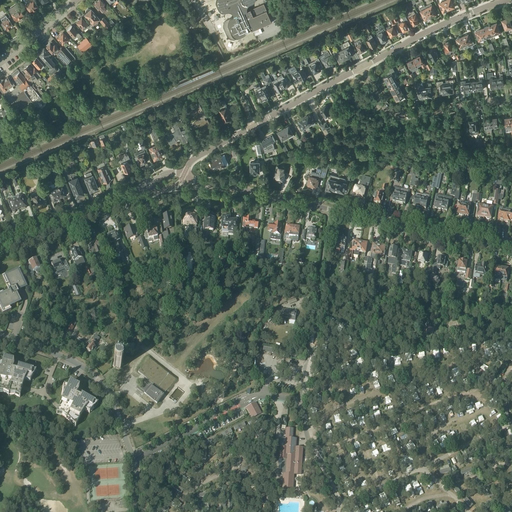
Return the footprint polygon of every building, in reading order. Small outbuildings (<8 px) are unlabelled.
[(38,6),(33,0),(26,0),(28,2),(25,4),(30,11),(32,10),(33,11),(36,8),(38,6)] [(97,0),(93,4),(99,10),(100,9),(102,12),(107,7),(105,5),(106,4),(102,0),(97,0)] [(224,23),(223,24),(223,25),(223,26),(223,27),(224,28),(227,35),(228,37),(229,38),(230,38),(231,39),(232,39),(233,39),(234,39),(235,39),(236,39),(243,35),(244,35),(245,34),(246,34),(246,33),(247,32),(248,31),(250,30),(251,29),(252,30),(272,22),(264,3),(248,10),(247,9),(247,8),(248,7),(248,6),(249,5),(250,4),(251,4),(253,3),(254,2),(255,1),(255,0),(216,0),(216,1),(217,3),(217,4),(219,9),(220,9),(220,10),(221,11),(222,11),(223,12),(225,12),(227,12),(228,11),(229,11),(231,11),(232,12),(233,13),(234,15),(234,16),(233,17),(228,19),(227,20),(226,20),(225,21),(224,22),(224,23)] [(443,0),(439,2),(443,11),(449,9),(445,0),(443,0)] [(454,7),(451,0),(445,0),(449,9),(454,7)] [(13,7),(9,10),(10,11),(11,13),(16,20),(19,19),(20,19),(22,18),(22,17),(24,15),(19,8),(18,7),(17,4),(13,7)] [(436,14),(431,5),(426,7),(431,17),(436,14)] [(421,10),(425,19),(431,17),(426,7),(421,10)] [(87,13),(85,14),(95,25),(98,22),(97,21),(99,19),(90,8),(88,8),(86,10),(86,11),(87,13)] [(410,12),(411,14),(408,15),(413,25),(418,23),(417,19),(418,19),(414,10),(410,12)] [(394,12),(391,14),(395,22),(398,21),(403,31),(409,29),(406,23),(408,22),(406,16),(403,18),(398,20),(394,12)] [(390,25),(386,27),(387,28),(391,37),(397,34),(393,25),(396,24),(395,23),(395,22),(391,14),(386,16),(388,20),(389,19),(392,26),(391,27),(390,25)] [(1,18),(1,19),(2,21),(2,22),(1,23),(5,29),(6,28),(7,29),(11,27),(11,26),(13,25),(15,24),(10,16),(8,18),(7,17),(7,16),(6,15),(6,16),(5,15),(1,17),(1,18)] [(82,17),(76,21),(83,29),(84,30),(87,28),(88,28),(92,25),(88,20),(86,22),(82,17)] [(100,21),(106,28),(110,24),(104,17),(100,21)] [(511,26),(508,17),(502,20),(506,29),(507,31),(511,28),(511,26)] [(500,32),(496,23),(490,25),(495,35),(501,33),(500,32)] [(81,36),(72,25),(66,30),(74,39),(77,36),(79,38),(81,36)] [(490,25),(482,29),(486,38),(488,37),(488,38),(492,37),(492,36),(494,35),(494,36),(495,35),(490,25)] [(384,32),(384,30),(385,30),(383,26),(379,28),(380,31),(381,32),(378,34),(378,35),(376,36),(378,41),(381,40),(382,42),(387,39),(383,32),(384,32)] [(345,30),(348,35),(351,41),(354,40),(350,31),(348,31),(347,29),(345,30)] [(482,29),(476,31),(480,40),(480,41),(486,39),(486,38),(482,29)] [(57,37),(63,44),(65,47),(68,44),(66,42),(69,39),(63,32),(57,37)] [(374,40),(372,37),(373,36),(372,36),(372,35),(371,34),(368,36),(370,38),(367,40),(371,47),(376,45),(375,43),(376,43),(374,40)] [(471,41),(468,34),(463,36),(468,47),(475,44),(473,41),(471,41)] [(457,39),(460,46),(459,47),(460,50),(465,48),(465,47),(467,46),(467,48),(468,47),(463,36),(457,39)] [(86,37),(77,45),(79,47),(83,52),(92,44),(86,37)] [(360,39),(355,42),(360,53),(365,50),(364,49),(365,48),(360,39)] [(445,47),(446,51),(445,51),(447,54),(451,52),(454,51),(454,50),(449,40),(446,42),(444,43),(446,47),(445,47)] [(53,56),(56,53),(68,65),(73,61),(68,55),(68,54),(64,49),(64,50),(61,47),(61,48),(59,50),(55,44),(54,44),(52,41),(50,43),(46,46),(52,52),(51,53),(53,56)] [(348,41),(343,44),(349,56),(350,56),(352,56),(352,55),(353,54),(352,53),(354,52),(348,41)] [(339,51),(343,59),(344,60),(349,57),(349,56),(343,44),(342,44),(340,45),(342,49),(339,51)] [(49,69),(51,71),(56,76),(62,71),(58,67),(55,64),(55,63),(48,55),(50,53),(44,47),(38,53),(50,67),(49,69)] [(68,54),(73,60),(75,58),(70,53),(71,52),(66,47),(64,49),(68,54)] [(328,49),(332,55),(335,54),(339,62),(343,59),(339,51),(338,48),(336,50),(333,51),(331,47),(328,49)] [(430,50),(430,51),(429,52),(433,60),(440,57),(439,54),(438,54),(435,48),(433,50),(432,49),(430,50)] [(325,54),(320,56),(323,63),(325,62),(327,67),(333,63),(329,56),(331,55),(328,51),(324,53),(325,54)] [(414,59),(418,66),(421,64),(423,67),(426,66),(423,60),(422,60),(420,56),(414,59)] [(32,61),(40,71),(45,67),(36,57),(32,61)] [(316,60),(309,64),(310,67),(311,67),(315,73),(321,70),(320,68),(323,67),(319,58),(315,60),(316,60)] [(408,62),(412,69),(418,66),(414,59),(408,62)] [(28,60),(23,64),(43,86),(47,83),(48,85),(50,83),(40,71),(32,61),(30,63),(28,60)] [(19,71),(40,95),(41,97),(45,94),(43,92),(40,89),(43,86),(23,64),(19,67),(21,70),(19,71)] [(17,81),(22,87),(30,98),(32,101),(40,95),(19,71),(18,69),(11,74),(16,82),(17,81)] [(296,69),(291,72),(294,77),(296,82),(302,80),(296,69)] [(296,69),(302,80),(307,78),(302,69),(298,71),(297,69),(296,69)] [(395,79),(397,77),(396,75),(395,71),(391,73),(390,72),(388,73),(388,75),(383,78),(386,83),(387,83),(394,79),(395,79)] [(264,73),(264,72),(261,74),(266,85),(270,83),(266,76),(265,76),(266,75),(265,73),(264,73)] [(487,73),(488,78),(490,78),(491,88),(498,87),(496,78),(496,75),(493,75),(493,72),(487,73)] [(479,79),(479,80),(476,80),(477,90),(483,89),(483,83),(485,82),(484,76),(479,77),(479,79)] [(11,103),(16,100),(17,99),(20,104),(30,98),(22,87),(17,81),(16,82),(13,83),(11,81),(10,81),(8,77),(4,79),(3,79),(2,78),(0,79),(0,89),(6,98),(7,97),(11,103)] [(279,79),(278,77),(277,77),(278,78),(273,81),(274,83),(275,85),(273,86),(275,89),(276,88),(279,92),(281,91),(282,91),(283,90),(284,89),(279,80),(278,79),(279,79)] [(289,86),(285,77),(279,80),(284,89),(289,86)] [(395,86),(399,84),(400,83),(398,81),(397,82),(395,79),(394,79),(387,83),(390,88),(395,86)] [(256,93),(259,98),(260,97),(262,101),(267,98),(265,93),(264,93),(261,88),(260,86),(257,80),(252,83),(255,89),(257,88),(258,90),(259,91),(257,92),(256,93)] [(454,87),(453,80),(446,81),(447,82),(448,93),(453,92),(455,92),(454,87)] [(443,83),(443,81),(436,82),(437,87),(441,86),(441,89),(440,89),(441,94),(448,93),(447,82),(443,83)] [(471,91),(470,81),(466,82),(466,81),(461,81),(461,85),(463,85),(464,91),(471,91)] [(427,83),(428,86),(424,86),(426,97),(433,96),(432,91),(431,87),(432,87),(431,83),(427,83)] [(399,84),(395,86),(390,88),(393,94),(396,93),(402,90),(399,84)] [(418,89),(419,93),(418,93),(418,98),(426,97),(424,86),(421,87),(421,84),(416,85),(417,89),(418,89)] [(264,93),(265,93),(267,98),(268,99),(271,97),(271,96),(272,96),(270,92),(271,92),(268,86),(267,86),(267,85),(261,88),(264,93)] [(402,90),(396,93),(393,94),(396,100),(405,96),(402,90)] [(179,120),(183,118),(176,102),(173,103),(179,120)] [(197,108),(190,112),(192,116),(194,115),(197,121),(195,122),(197,126),(199,125),(203,131),(211,126),(207,119),(206,120),(205,118),(206,117),(199,103),(195,105),(197,108)] [(322,111),(321,112),(326,120),(333,116),(331,114),(332,113),(331,113),(331,112),(330,110),(327,105),(326,105),(323,106),(323,107),(321,108),(322,110),(322,111)] [(0,115),(2,119),(11,113),(7,106),(0,110),(0,115)] [(220,110),(224,121),(225,120),(225,121),(231,119),(230,114),(227,108),(220,110)] [(308,115),(306,115),(304,117),(309,126),(312,124),(315,123),(315,122),(316,122),(315,120),(315,119),(313,115),(311,116),(311,114),(308,115)] [(298,123),(301,127),(304,132),(306,130),(305,129),(309,126),(304,117),(301,118),(300,120),(298,121),(299,122),(298,123)] [(468,127),(468,131),(470,131),(471,134),(479,133),(478,127),(477,128),(476,120),(470,121),(470,126),(468,127)] [(165,137),(167,141),(168,140),(170,145),(176,141),(175,140),(179,138),(180,139),(183,144),(187,141),(181,131),(177,121),(172,122),(176,131),(165,137)] [(329,127),(326,122),(324,123),(330,133),(333,132),(330,126),(329,127)] [(330,133),(324,123),(320,125),(326,136),(330,133)] [(283,128),(289,139),(294,136),(289,125),(283,128)] [(277,132),(282,140),(283,140),(283,142),(289,139),(283,128),(277,132)] [(151,132),(154,140),(159,138),(156,130),(151,132)] [(98,136),(100,139),(99,140),(103,148),(109,145),(105,137),(103,134),(98,136)] [(275,150),(273,142),(276,141),(272,134),(266,138),(266,139),(262,141),(263,143),(265,152),(275,150)] [(91,139),(92,140),(90,141),(93,147),(100,143),(98,138),(97,136),(91,139)] [(140,143),(143,150),(134,153),(136,157),(137,156),(140,164),(147,162),(143,153),(145,153),(144,150),(146,149),(143,141),(140,143)] [(159,147),(158,143),(149,146),(154,159),(162,156),(160,152),(161,151),(159,147)] [(64,153),(67,160),(73,158),(70,151),(64,153)] [(120,159),(119,159),(124,172),(133,168),(131,164),(129,164),(128,161),(130,160),(128,155),(127,155),(127,153),(118,156),(120,159)] [(218,169),(218,168),(220,167),(220,168),(226,166),(221,156),(216,158),(210,161),(214,169),(215,169),(216,169),(218,169)] [(251,174),(256,174),(256,172),(260,172),(260,162),(251,162),(251,174)] [(278,179),(278,180),(281,180),(283,180),(285,172),(285,169),(285,167),(278,165),(278,166),(277,166),(276,169),(274,178),(278,179)] [(109,172),(108,173),(106,166),(98,169),(103,183),(108,181),(109,181),(111,181),(111,180),(110,177),(110,176),(109,172)] [(321,171),(317,170),(317,171),(311,170),(310,175),(308,185),(310,185),(310,187),(314,187),(314,186),(317,187),(318,184),(319,179),(319,178),(319,177),(320,175),(321,171)] [(86,174),(88,177),(85,178),(90,191),(98,188),(93,175),(92,175),(91,172),(86,174)] [(327,184),(328,184),(327,188),(327,189),(327,190),(327,191),(328,192),(329,192),(330,192),(330,191),(331,189),(335,191),(339,177),(330,175),(328,182),(327,182),(327,184)] [(72,179),(73,181),(70,182),(76,197),(84,194),(77,177),(72,179)] [(335,191),(339,191),(339,190),(344,192),(345,188),(346,189),(346,187),(345,186),(346,183),(346,181),(346,180),(345,179),(344,178),(339,177),(335,191)] [(360,198),(362,199),(365,189),(364,189),(366,183),(367,184),(370,184),(371,179),(367,178),(367,181),(362,180),(360,188),(356,187),(354,197),(356,197),(356,198),(360,199),(360,198)] [(58,183),(59,186),(55,187),(59,197),(62,195),(64,196),(65,196),(65,195),(66,195),(66,194),(60,181),(59,181),(60,183),(58,183)] [(373,198),(375,198),(374,203),(382,204),(384,196),(384,195),(385,191),(387,186),(384,185),(383,190),(382,190),(381,195),(376,194),(373,194),(373,198)] [(49,186),(48,186),(53,200),(57,199),(57,198),(59,197),(55,187),(52,189),(51,186),(49,187),(49,186)] [(402,189),(393,187),(391,199),(393,200),(392,202),(399,204),(402,189)] [(34,189),(35,192),(31,193),(36,204),(43,202),(38,190),(37,188),(34,189)] [(407,198),(408,198),(410,191),(402,189),(399,204),(405,205),(407,198)] [(413,207),(420,208),(423,195),(416,193),(415,197),(413,207)] [(13,198),(14,200),(15,200),(19,210),(21,209),(22,210),(25,208),(21,197),(20,194),(19,194),(19,196),(13,198)] [(428,207),(431,196),(423,194),(423,195),(420,208),(426,210),(427,206),(428,207)] [(434,209),(441,211),(444,196),(436,195),(433,206),(435,206),(434,209)] [(452,198),(444,196),(441,211),(447,212),(449,205),(451,206),(452,198)] [(7,199),(12,213),(13,213),(14,213),(15,213),(15,212),(15,211),(19,210),(15,200),(14,200),(11,201),(10,199),(8,200),(8,199),(7,199)] [(458,203),(458,204),(457,214),(463,215),(465,203),(459,201),(458,203)] [(471,204),(465,203),(463,215),(469,216),(470,206),(471,204)] [(477,217),(479,217),(479,218),(481,219),(482,218),(484,218),(486,206),(482,205),(482,207),(479,206),(477,217)] [(484,218),(487,219),(487,220),(489,220),(490,219),(491,219),(493,209),(490,208),(490,206),(486,206),(484,218)] [(163,217),(164,223),(163,223),(164,230),(173,229),(172,224),(173,224),(171,215),(163,217)] [(191,227),(191,234),(194,234),(194,242),(198,242),(198,230),(194,230),(194,227),(196,227),(196,216),(189,216),(189,215),(184,215),(184,216),(183,216),(183,227),(191,227)] [(205,219),(205,223),(203,223),(203,233),(199,232),(199,240),(207,241),(208,231),(213,231),(214,223),(215,224),(215,218),(210,218),(210,219),(205,219)] [(229,218),(228,234),(235,235),(235,233),(237,233),(237,228),(235,228),(236,222),(229,222),(229,218)] [(242,228),(242,231),(249,232),(255,233),(256,229),(257,230),(258,223),(250,223),(250,220),(243,219),(242,228)] [(272,231),(270,240),(276,241),(275,241),(277,241),(277,240),(280,241),(280,238),(280,236),(279,236),(281,226),(277,225),(277,224),(275,224),(274,225),(269,224),(268,231),(272,231)] [(286,226),(285,237),(291,237),(293,227),(290,227),(290,226),(287,225),(287,226),(286,226)] [(137,237),(133,227),(124,230),(128,241),(137,237)] [(158,241),(159,240),(161,249),(165,248),(163,240),(162,236),(157,237),(155,227),(151,228),(151,227),(146,229),(147,234),(144,235),(145,240),(153,238),(154,242),(158,241)] [(308,228),(307,237),(306,240),(310,240),(309,241),(310,242),(313,243),(315,242),(315,238),(316,229),(308,228)] [(118,241),(115,232),(106,236),(110,244),(111,244),(114,252),(121,249),(118,241)] [(142,250),(146,248),(142,237),(138,239),(142,250)] [(336,250),(340,251),(344,251),(345,251),(345,248),(347,239),(340,238),(339,242),(338,242),(337,247),(336,250)] [(97,241),(88,245),(90,250),(89,251),(92,257),(96,255),(98,259),(105,256),(103,250),(100,252),(99,248),(99,247),(97,241)] [(349,255),(348,259),(348,260),(352,260),(353,256),(358,257),(359,252),(361,243),(354,242),(353,248),(350,247),(349,255)] [(359,252),(363,253),(362,254),(365,255),(367,244),(361,243),(359,252)] [(371,258),(368,258),(367,266),(371,266),(372,259),(377,260),(379,246),(373,245),(372,251),(372,250),(371,258)] [(385,270),(386,263),(387,257),(384,256),(385,253),(384,253),(385,247),(379,246),(377,260),(382,260),(381,269),(385,270)] [(389,259),(387,258),(387,257),(386,263),(395,264),(395,260),(397,249),(390,248),(389,259)] [(79,254),(78,249),(67,254),(69,259),(72,258),(76,267),(75,267),(76,269),(82,266),(81,265),(84,264),(80,253),(79,254)] [(407,268),(411,269),(411,264),(410,263),(412,254),(407,253),(407,252),(403,251),(401,262),(400,266),(407,268)] [(418,262),(420,262),(421,264),(424,264),(425,263),(427,263),(428,255),(419,254),(418,262)] [(433,274),(431,273),(431,277),(434,277),(435,275),(436,275),(436,270),(440,270),(440,267),(445,268),(445,267),(447,268),(448,263),(445,263),(446,258),(438,257),(436,268),(434,268),(433,274)] [(35,259),(29,262),(30,266),(26,269),(29,279),(33,278),(33,276),(34,275),(33,272),(35,271),(37,274),(43,269),(40,262),(37,263),(35,259)] [(56,263),(51,265),(54,271),(56,275),(66,271),(69,270),(66,262),(62,263),(61,259),(55,262),(56,263)] [(457,272),(465,273),(464,275),(466,275),(465,279),(470,280),(471,271),(468,270),(468,265),(466,265),(467,263),(465,262),(461,261),(461,262),(459,261),(458,269),(457,272)] [(476,270),(475,270),(473,278),(480,279),(480,276),(487,277),(489,267),(487,266),(487,265),(482,265),(482,267),(476,266),(476,270)] [(85,268),(88,277),(92,276),(93,279),(96,278),(92,268),(91,266),(89,267),(88,266),(85,268)] [(20,268),(7,274),(2,276),(10,294),(4,296),(3,293),(0,294),(0,309),(3,315),(11,311),(10,308),(19,304),(16,296),(19,294),(17,291),(21,290),(25,288),(21,278),(24,277),(20,268)] [(289,319),(288,321),(294,322),(296,312),(281,310),(280,317),(289,319)] [(77,322),(73,319),(66,332),(70,335),(74,328),(77,322)] [(87,346),(88,347),(86,350),(91,353),(93,350),(94,351),(96,348),(94,346),(99,339),(95,336),(87,346)] [(8,395),(15,395),(15,396),(20,398),(22,388),(22,384),(24,381),(30,382),(33,376),(36,372),(21,369),(18,367),(17,371),(12,370),(13,367),(13,362),(3,359),(2,365),(0,364),(0,392),(3,393),(8,395)] [(149,359),(138,372),(148,380),(146,382),(153,387),(155,385),(165,393),(175,380),(149,359)] [(113,365),(113,366),(113,367),(114,368),(115,369),(116,369),(117,369),(118,369),(119,369),(120,369),(121,368),(121,367),(122,367),(122,366),(122,365),(122,364),(122,363),(122,362),(121,361),(120,361),(119,360),(118,360),(117,360),(116,360),(115,361),(114,361),(114,362),(113,363),(113,364),(113,365)] [(144,380),(137,389),(144,395),(157,405),(160,400),(150,393),(154,388),(153,387),(151,386),(146,382),(144,380)] [(62,415),(72,423),(72,424),(75,427),(82,414),(84,411),(89,413),(94,409),(97,405),(84,399),(81,396),(80,398),(76,396),(78,393),(79,387),(70,383),(67,388),(64,386),(63,391),(61,405),(60,407),(57,414),(61,415),(62,415)] [(261,414),(255,404),(247,409),(252,419),(261,414)] [(282,480),(282,481),(282,490),(293,491),(294,475),(301,476),(303,448),(296,448),(296,439),(292,439),(293,429),(286,429),(285,438),(280,438),(280,444),(285,444),(285,448),(280,448),(279,460),(281,460),(280,470),(281,470),(280,474),(282,474),(282,480)] [(404,460),(400,461),(403,468),(407,466),(407,467),(411,466),(410,465),(414,464),(411,457),(409,458),(409,456),(407,457),(403,458),(404,460)] [(438,511),(448,507),(446,503),(436,508),(438,511)]
